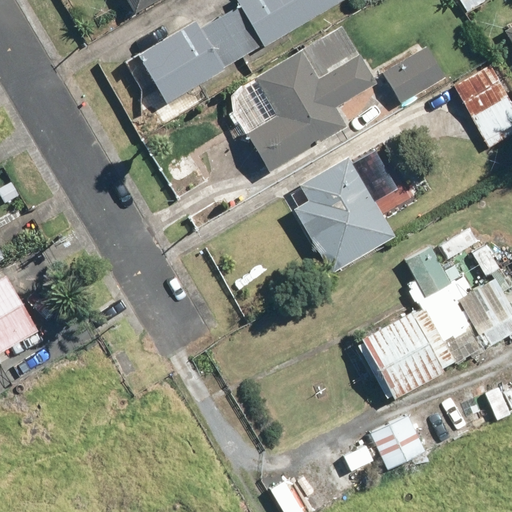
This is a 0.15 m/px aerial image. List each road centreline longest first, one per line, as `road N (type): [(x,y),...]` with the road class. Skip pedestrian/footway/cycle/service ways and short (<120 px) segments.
road 1 (track): [(186,336),(180,353),(237,464),(249,470),(282,466),(511,360)]
road 2 (residential): [(186,336),(0,23)]
